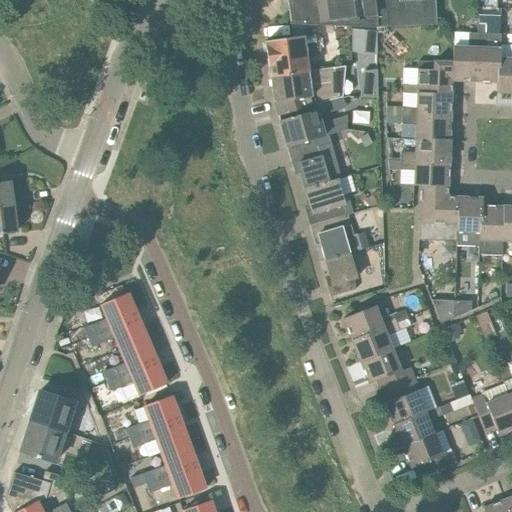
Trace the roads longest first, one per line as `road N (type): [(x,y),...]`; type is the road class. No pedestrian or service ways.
road 1 (residential): [(381,509),(267,222),(235,72)]
road 2 (residential): [(74,198),(126,218),(147,238),(256,511)]
road 3 (residential): [(0,413),(74,198)]
road 4 (residential): [(92,150),(39,126),(0,48)]
road 5 (residential): [(92,150),(139,34)]
